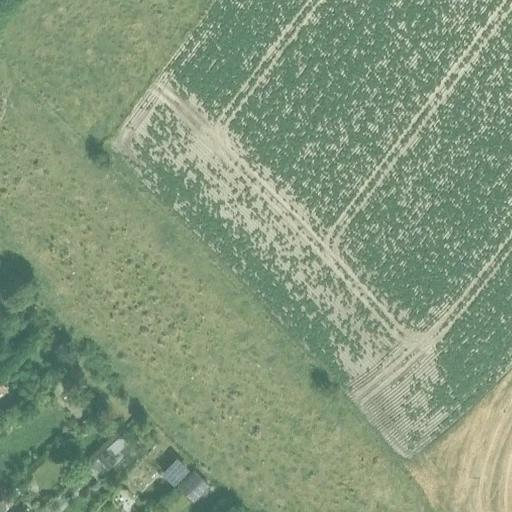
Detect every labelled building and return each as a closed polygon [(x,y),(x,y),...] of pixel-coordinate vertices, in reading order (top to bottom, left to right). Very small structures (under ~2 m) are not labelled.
[(109,419),(102,426),(109,434),(116,427),(109,419)] [(119,433),(104,447),(112,454),(126,441),(119,433)] [(103,448),(95,455),(106,466),(113,459),(103,448)] [(188,468),(176,456),(161,471),(173,483),(188,468)] [(193,468),(176,484),(192,500),(208,483),(193,468)] [(28,511),(25,508),(19,511),(0,511),(0,509),(5,505),(0,499),(0,511),(28,511)]
